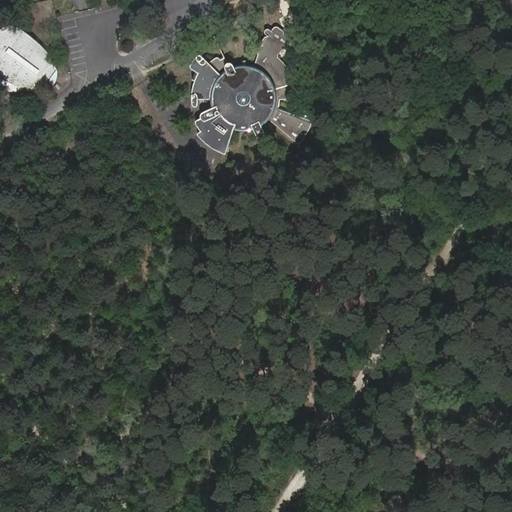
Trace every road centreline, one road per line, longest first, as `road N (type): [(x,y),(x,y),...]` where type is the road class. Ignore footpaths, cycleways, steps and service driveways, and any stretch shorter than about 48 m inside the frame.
road 1 (track): [(286,511),(511,144)]
road 2 (residential): [(105,62),(89,38),(95,20),(183,0)]
road 3 (residential): [(218,0),(128,60),(105,62)]
